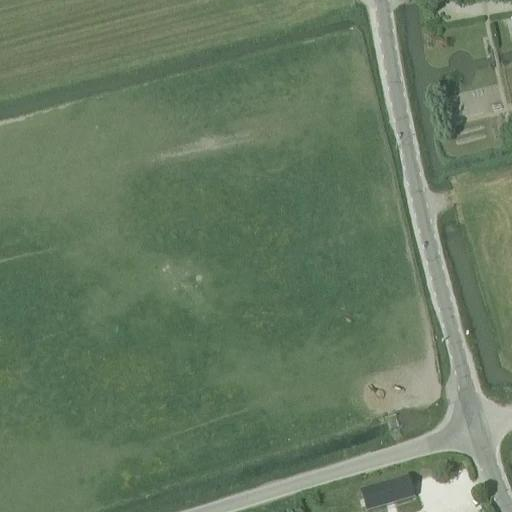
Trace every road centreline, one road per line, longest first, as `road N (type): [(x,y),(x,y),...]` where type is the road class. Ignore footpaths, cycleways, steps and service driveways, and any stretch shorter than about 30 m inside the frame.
road 1 (tertiary): [(471,433),(380,0)]
road 2 (unclassified): [(214,511),(471,433)]
